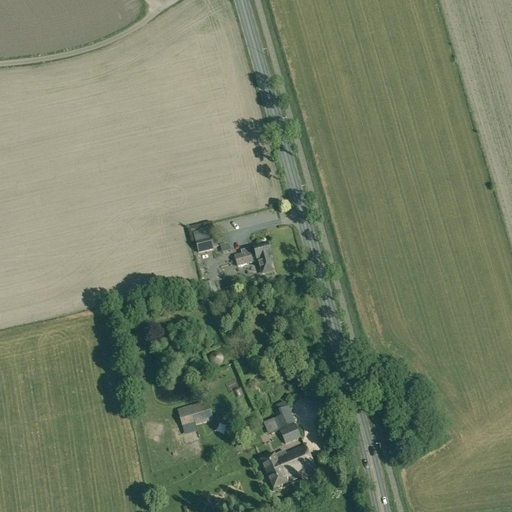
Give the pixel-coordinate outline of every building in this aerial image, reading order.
[(197,250),(198,254),(214,250),(211,238),(210,232),(201,234),(200,231),(193,233),(195,243),(192,244),(194,251),(197,250)] [(258,261),(261,273),(274,269),(271,258),(272,257),(268,244),(241,251),(242,255),(235,257),(238,267),(258,261)] [(178,410),(183,429),(213,420),(208,402),(178,410)] [(276,406),(278,411),(287,407),(285,402),(276,406)] [(275,422),(279,431),(295,423),(288,408),(283,410),(284,413),(279,415),(281,420),(275,422)] [(414,425),(417,436),(423,434),(420,423),(414,425)] [(280,433),(285,445),(301,438),(296,426),(280,433)] [(269,480),(273,491),(298,480),(297,478),(316,470),(307,448),(305,445),(286,453),(285,451),(260,461),(268,481),(269,480)]
